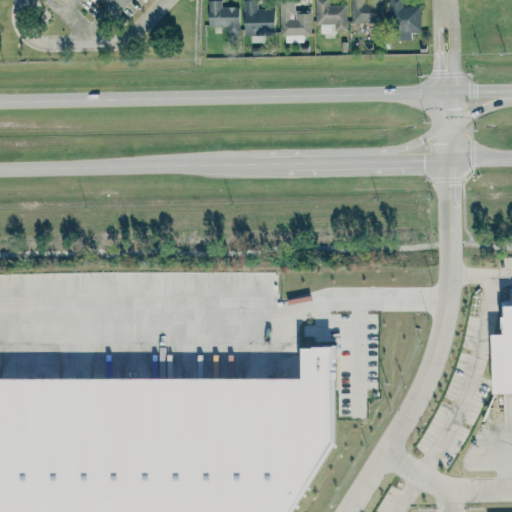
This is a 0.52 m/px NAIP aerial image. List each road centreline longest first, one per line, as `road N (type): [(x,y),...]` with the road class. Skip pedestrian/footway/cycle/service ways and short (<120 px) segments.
road 1 (primary): [(511,91),(0,103)]
road 2 (tertiary): [(447,232),(439,336),(419,392),(346,511)]
road 3 (primary): [(0,170),(250,165)]
